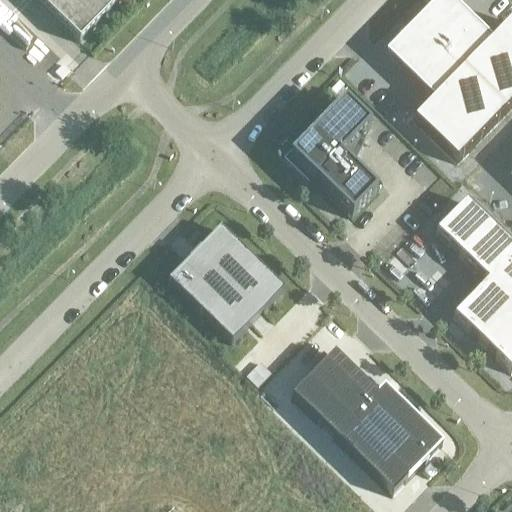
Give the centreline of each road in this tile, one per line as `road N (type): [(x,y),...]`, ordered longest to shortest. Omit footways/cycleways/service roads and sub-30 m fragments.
road 1 (unclassified): [(209,160),(511,447)]
road 2 (unclassified): [(209,160),(0,377)]
road 3 (unclassified): [(367,0),(209,160)]
road 4 (unclassified): [(122,69),(0,195)]
road 5 (unclassified): [(122,69),(209,160)]
